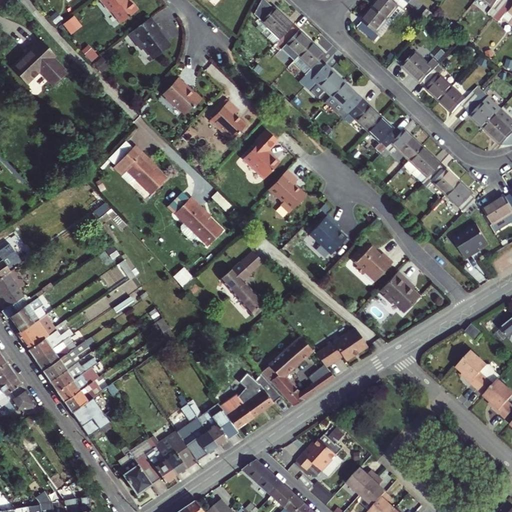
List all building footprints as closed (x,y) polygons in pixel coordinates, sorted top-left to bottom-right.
[(94,0),(106,14),(109,13),(117,23),(134,9),(126,0),(94,0)] [(374,0),(367,9),(368,10),(389,27),(391,29),(406,10),(404,8),(393,0),(374,0)] [(393,0),(404,8),(409,2),(406,0),(393,0)] [(504,3),(500,0),(473,0),(472,2),(486,14),(481,20),(486,24),(504,3)] [(511,4),(507,0),(506,0),(504,3),(486,24),(492,29),(498,23),(503,17),(509,21),(503,27),(511,34),(511,32),(511,4)] [(278,41),(290,28),(271,10),(270,12),(259,1),(252,16),(259,23),(278,41)] [(352,29),(370,44),(374,40),(377,42),(389,27),(368,10),(367,9),(355,24),(356,25),(352,29)] [(71,33),(83,24),(75,13),(63,23),(71,33)] [(146,17),(125,34),(135,45),(143,46),(152,57),(166,46),(155,32),(157,31),(146,17)] [(498,23),(503,27),(509,21),(503,17),(498,23)] [(278,41),(259,23),(253,30),(271,48),(278,41)] [(290,28),(278,41),(271,48),(276,52),(282,46),(295,58),(308,45),(290,28)] [(26,84),(38,73),(51,86),(64,74),(51,61),(54,58),(37,39),(27,49),(28,50),(10,68),(26,84)] [(305,87),(322,69),(316,63),(322,57),(308,45),(295,58),(308,71),(298,81),(305,87)] [(417,52),(399,72),(417,88),(418,87),(434,68),(417,52)] [(423,93),(434,104),(447,90),(435,79),(440,73),(434,68),(418,87),(423,93)] [(329,73),(328,75),(322,69),(305,87),(310,93),(315,88),(326,99),(341,84),(329,73)] [(197,96),(191,96),(176,82),(161,98),(164,101),(162,103),(170,111),(172,109),(183,118),(190,110),(192,113),(202,101),(197,96)] [(341,84),(326,99),(345,115),(357,102),(352,97),(353,95),(341,84)] [(447,90),(434,104),(448,117),(455,109),(459,113),(475,95),(469,90),(459,101),(447,90)] [(477,130),(493,112),(475,95),(459,113),(477,130)] [(345,115),(364,133),(378,118),(363,105),(362,106),(357,102),(345,115)] [(228,106),(209,126),(231,146),(245,131),(234,121),(239,115),(228,106)] [(511,129),(493,112),(477,130),(490,142),(495,147),(500,142),(511,130),(511,129)] [(378,118),(364,133),(382,150),(395,137),(389,132),(390,130),(378,118)] [(275,148),(264,137),(253,148),(255,151),(240,167),(261,187),(277,171),(265,159),(275,148)] [(405,162),(418,149),(406,138),(402,143),(395,137),(382,150),(389,156),(393,151),(405,162)] [(154,197),(169,181),(152,164),(153,162),(138,147),(116,169),(124,177),(129,173),(154,197)] [(398,169),(417,187),(436,168),(436,167),(418,149),(405,162),(398,169)] [(436,168),(417,187),(423,193),(430,186),(441,197),(455,183),(442,171),(441,173),(436,168)] [(289,172),(270,191),(284,205),(282,207),(291,216),(308,197),(296,186),(300,182),(289,172)] [(455,183),(441,197),(459,214),(471,201),(465,195),(466,194),(455,183)] [(511,190),(501,197),(511,213),(511,215),(511,190)] [(501,197),(480,209),(490,225),(511,213),(501,197)] [(99,214),(110,206),(106,201),(96,209),(99,214)] [(210,217),(193,201),(177,217),(209,250),(225,234),(209,218),(210,217)] [(99,215),(103,219),(108,216),(113,212),(109,207),(99,215)] [(113,212),(108,216),(122,232),(127,229),(113,212)] [(326,220),(307,239),(329,260),(344,244),(337,237),(333,233),(335,231),(336,230),(326,220)] [(484,245),(472,225),(448,238),(460,260),(470,254),(469,253),(484,245)] [(373,252),(366,245),(351,261),(353,262),(353,267),(355,270),(353,272),(360,279),(363,276),(367,281),(370,281),(374,284),(391,267),(381,256),(379,259),(376,259),(371,254),(373,252)] [(373,252),(371,254),(376,259),(379,259),(381,256),(374,250),(373,252)] [(0,280),(17,269),(26,263),(22,257),(21,258),(16,261),(13,256),(4,262),(0,256),(0,280)] [(127,275),(132,271),(126,262),(121,265),(127,275)] [(173,275),(183,286),(194,276),(184,265),(173,275)] [(225,286),(253,317),(265,306),(244,283),(251,276),(250,275),(253,272),(249,267),(245,270),(244,269),(225,286)] [(17,269),(0,280),(0,297),(5,299),(11,307),(2,313),(7,321),(11,318),(28,306),(23,298),(24,297),(19,290),(21,288),(25,281),(17,269)] [(417,301),(411,295),(406,289),(408,287),(396,276),(379,294),(383,298),(383,302),(388,307),(392,307),(402,317),(417,301)] [(137,278),(131,282),(137,292),(143,288),(137,278)] [(11,318),(21,333),(40,320),(37,316),(43,312),(41,309),(35,313),(30,305),(28,306),(11,318)] [(22,342),(29,352),(59,332),(48,315),(40,320),(21,333),(18,336),(22,342)] [(158,320),(167,339),(174,336),(165,317),(158,320)] [(511,322),(499,332),(507,342),(511,338),(511,322)] [(469,327),(463,335),(473,344),(480,336),(469,327)] [(59,332),(29,352),(36,362),(65,343),(66,342),(59,332)] [(352,332),(341,340),(354,358),(365,349),(355,334),(352,332)] [(334,382),(329,375),(299,395),(288,384),(287,385),(283,380),(313,354),(310,350),(301,339),(268,369),(277,378),(270,384),(292,408),(293,409),(334,382)] [(354,358),(341,340),(316,358),(326,371),(342,359),(345,364),(354,358)] [(36,362),(43,372),(77,349),(75,344),(68,348),(65,343),(36,362)] [(77,349),(43,372),(51,383),(81,363),(81,362),(78,358),(84,354),(79,347),(77,349)] [(1,355),(0,355),(0,371),(8,366),(1,355)] [(485,369),(468,355),(454,371),(464,380),(463,382),(482,399),(497,382),(498,381),(492,376),(492,373),(488,369),(485,369)] [(51,383),(58,394),(95,368),(96,367),(92,361),(83,367),(81,363),(51,383)] [(8,366),(0,371),(0,385),(15,375),(8,366)] [(58,394),(65,403),(90,386),(99,380),(93,371),(96,369),(95,368),(58,394)] [(0,410),(6,407),(27,393),(24,389),(15,375),(0,385),(0,410)] [(264,393),(243,407),(253,421),(279,403),(266,382),(259,387),(264,393)] [(511,395),(497,382),(482,399),(492,407),(489,410),(504,422),(511,412),(511,409),(506,404),(511,397),(511,395)] [(90,386),(65,403),(69,408),(73,414),(94,400),(96,398),(93,393),(94,392),(90,386)] [(113,386),(109,389),(113,396),(118,393),(113,386)] [(27,393),(6,407),(11,415),(15,412),(35,410),(36,407),(27,393)] [(236,433),(253,421),(243,407),(236,396),(219,407),(236,433)] [(94,400),(73,414),(84,431),(88,428),(100,420),(105,416),(94,400)] [(207,456),(217,449),(190,410),(187,406),(182,410),(191,425),(178,434),(186,446),(196,440),(207,456)] [(194,407),(190,410),(217,449),(237,436),(219,407),(218,406),(201,418),(194,407)] [(104,426),(100,420),(88,428),(92,434),(104,426)] [(177,434),(167,441),(175,454),(170,457),(165,450),(163,451),(160,446),(159,445),(154,438),(151,440),(177,477),(196,464),(185,448),(186,447),(177,434)] [(137,463),(153,487),(163,480),(167,485),(177,477),(151,440),(147,442),(154,451),(157,455),(149,460),(147,456),(137,463)] [(175,454),(167,441),(160,446),(163,451),(165,450),(170,457),(175,454)] [(310,449),(296,464),(307,475),(314,467),(328,480),(343,464),(320,443),(313,451),(310,449)] [(157,455),(154,451),(147,456),(149,460),(157,455)] [(153,487),(137,463),(132,455),(128,458),(132,465),(121,472),(138,498),(153,487)] [(128,458),(117,466),(121,472),(132,465),(128,458)] [(283,487),(258,463),(244,473),(272,498),(283,487)] [(348,486),(361,497),(378,478),(372,472),(368,477),(361,471),(348,486)] [(374,510),(386,496),(387,495),(380,488),(384,483),(378,478),(361,497),(374,510)] [(319,482),(312,489),(326,501),(333,494),(319,482)] [(283,487),(272,498),(287,511),(300,511),(305,507),(283,487)] [(40,507),(40,511),(53,511),(52,504),(52,503),(44,492),(35,499),(39,505),(40,507)] [(372,511),(394,511),(395,511),(388,506),(392,501),(386,496),(374,510),(372,511)] [(92,511),(90,498),(77,500),(79,511),(92,511)] [(287,511),(272,498),(268,504),(276,511),(287,511)] [(79,511),(77,500),(65,503),(66,511),(79,511)] [(211,511),(229,511),(222,503),(211,511)]
